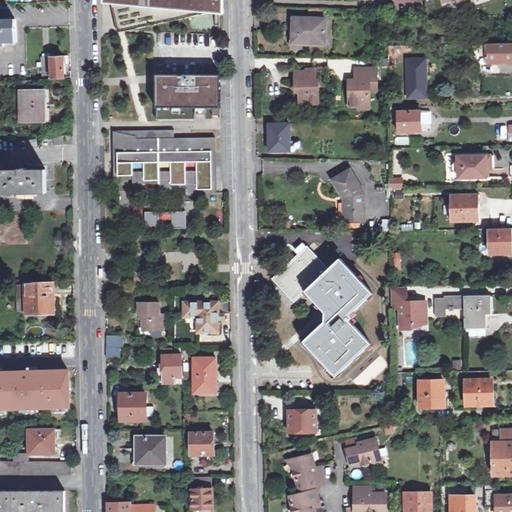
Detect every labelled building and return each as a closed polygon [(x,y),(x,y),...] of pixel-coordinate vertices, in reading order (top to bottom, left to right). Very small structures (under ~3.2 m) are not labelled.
[(110,0),(114,16),(115,16),(116,23),(124,21),(126,30),(216,11),(221,10),(224,10),(223,0),(110,0)] [(323,43),(323,19),(292,18),(292,43),(323,43)] [(0,43),(15,43),(14,20),(0,20),(0,43)] [(495,44),(508,44),(508,35),(495,35),(495,44)] [(511,43),(508,44),(495,44),(473,44),(474,60),(486,60),(486,64),(511,63),(511,43)] [(40,79),(63,79),(62,66),(67,66),(67,57),(40,57),(40,79)] [(409,89),(410,96),(426,96),(425,58),(407,59),(407,88),(409,89)] [(373,67),(357,68),(357,80),(352,80),(345,80),(345,105),(355,105),(355,101),(366,101),(366,90),(374,90),(373,67)] [(306,102),(306,104),(317,104),(316,81),(313,81),(313,71),(293,71),(293,88),(297,88),(297,102),(306,102)] [(222,73),(156,74),(156,108),(195,108),(195,113),(206,113),(206,108),(212,108),(212,115),(220,114),(220,108),(221,108),(222,73)] [(45,121),(44,91),(38,91),(37,81),(19,81),(20,122),(45,121)] [(420,132),(420,112),(399,112),(399,132),(420,132)] [(290,151),(290,124),(269,124),(269,152),(290,151)] [(156,130),(113,131),(137,136),(139,138),(175,138),(175,130),(156,130)] [(137,136),(113,131),(114,153),(118,153),(119,176),(133,175),(133,179),(133,189),(145,188),(145,184),(145,181),(159,180),(159,184),(160,192),(171,192),(171,188),(171,185),(186,184),(186,188),(186,196),(198,195),(198,193),(198,189),(212,189),(212,164),(216,164),(216,137),(175,138),(139,138),(137,136)] [(64,136),(54,136),(54,145),(64,144),(64,136)] [(485,157),(457,157),(458,179),(486,178),(486,170),(485,157)] [(342,202),(343,220),(363,219),(363,201),(360,186),(349,168),(332,179),(340,193),(342,202)] [(0,194),(46,194),(46,170),(0,170),(0,194)] [(390,190),(404,189),(403,177),(390,178),(390,190)] [(477,221),(477,207),(479,207),(479,196),(452,197),(452,221),(477,221)] [(393,230),(402,230),(401,207),(392,207),(393,230)] [(187,211),(173,212),(174,229),(188,228),(187,211)] [(146,212),(146,228),(172,228),(172,212),(146,212)] [(371,219),(371,232),(388,232),(389,232),(389,230),(389,219),(387,219),(371,219)] [(509,253),(509,230),(488,230),(488,254),(509,253)] [(304,292),(323,311),(323,322),(303,341),(335,376),(368,344),(345,318),(370,294),(338,260),(328,270),(306,247),(272,279),(293,302),(304,292)] [(402,268),(400,253),(392,254),(393,269),(402,268)] [(377,275),(386,265),(383,261),(373,271),(377,275)] [(52,283),(15,285),(15,310),(24,310),(25,314),(53,313),(52,283)] [(399,328),(405,329),(412,324),(425,324),(425,301),(406,301),(406,287),(390,287),(391,309),(398,309),(399,328)] [(489,295),(463,296),(463,310),(463,329),(485,328),(485,316),(490,315),(489,295)] [(463,310),(463,296),(445,297),(444,299),(435,299),(435,317),(445,317),(445,313),(452,313),(453,311),(463,310)] [(184,316),(185,316),(197,316),(198,331),(198,333),(218,333),(218,302),(184,302),(184,316)] [(139,315),(140,315),(143,315),(143,319),(143,331),(163,330),(163,314),(160,314),(159,303),(139,303),(139,315)] [(197,316),(185,316),(185,322),(190,322),(191,331),(198,331),(197,316)] [(108,336),(107,347),(119,347),(123,347),(123,336),(108,336)] [(118,358),(119,347),(107,347),(107,358),(118,358)] [(160,384),(183,384),(182,360),(182,347),(160,347),(160,384)] [(216,358),(194,359),(195,393),(217,393),(216,358)] [(454,369),(463,369),(462,360),(453,361),(454,369)] [(70,369),(0,371),(0,410),(72,408),(70,369)] [(492,405),(491,380),(466,381),(466,405),(492,405)] [(448,411),(447,401),(444,401),(443,382),(419,383),(420,412),(448,411)] [(146,394),(120,394),(121,421),(146,420),(146,394)] [(316,432),(316,410),(288,411),(288,433),(316,432)] [(511,474),(511,428),(492,429),(492,475),(511,474)] [(28,453),(28,454),(55,454),(55,429),(28,429),(28,453)] [(211,444),(214,444),(213,432),(190,433),(191,454),(211,454),(211,444)] [(164,436),(136,436),(136,463),(165,463),(164,436)] [(363,446),(358,447),(346,450),(350,467),(370,462),(382,464),(375,439),(362,442),(363,446)] [(23,461),(23,452),(13,453),(12,461),(23,461)] [(310,469),(313,468),(310,455),(286,461),(293,470),(298,490),(315,486),(312,474),(310,469)] [(0,460),(0,473),(71,474),(71,461),(28,461),(23,461),(12,461),(0,460)] [(315,473),(312,474),(315,486),(316,486),(324,483),(321,470),(314,472),(315,473)] [(186,476),(186,484),(191,484),(192,511),(213,511),(212,477),(186,476)] [(499,485),(485,485),(486,508),(495,508),(495,511),(511,511),(511,494),(499,495),(499,485)] [(366,493),(368,493),(368,487),(353,487),(353,497),(366,497),(366,493)] [(63,511),(63,491),(0,490),(0,511),(63,511)] [(314,490),(305,493),(308,504),(311,504),(312,505),(318,504),(314,490)] [(309,510),(308,504),(305,493),(288,497),(291,511),(313,511),(312,509),(309,510)] [(385,511),(385,493),(371,493),(371,497),(366,497),(353,497),(353,511),(385,511)] [(432,511),(432,493),(405,493),(405,511),(432,511)] [(474,511),(475,499),(450,499),(450,511),(474,511)] [(130,511),(131,505),(130,503),(120,503),(108,503),(108,511),(130,511)] [(131,505),(130,511),(154,511),(154,506),(151,505),(152,503),(148,503),(148,505),(131,505)]
